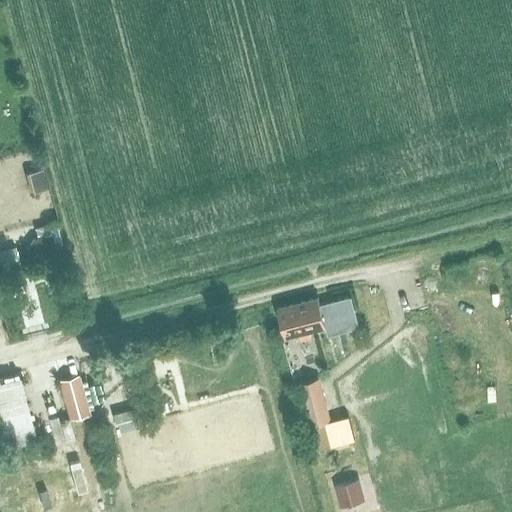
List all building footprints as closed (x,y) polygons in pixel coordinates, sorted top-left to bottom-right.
[(25,158),(27,177),(45,175),(44,157),(25,158)] [(25,220),(29,240),(59,234),(54,214),(25,220)] [(14,246),(0,249),(0,267),(18,263),(14,246)] [(318,295),(278,306),(285,335),(299,331),(301,338),(311,335),(310,329),(326,325),(325,320),(356,312),(351,294),(320,303),(318,295)] [(149,374),(133,377),(137,393),(152,390),(149,374)] [(60,381),(65,399),(83,394),(78,376),(60,381)] [(310,423),(330,418),(326,404),(321,405),(314,377),(299,380),(310,423)] [(28,382),(4,384),(7,416),(31,414),(28,382)] [(113,399),(114,411),(134,408),(133,397),(113,399)] [(61,407),(62,430),(80,429),(79,406),(61,407)] [(33,511),(86,511),(87,511),(88,507),(75,455),(75,451),(73,441),(66,441),(51,444),(51,451),(31,450),(10,455),(9,466),(13,466),(10,507),(32,509),(33,511)] [(351,480),(335,484),(341,506),(357,502),(351,480)]
